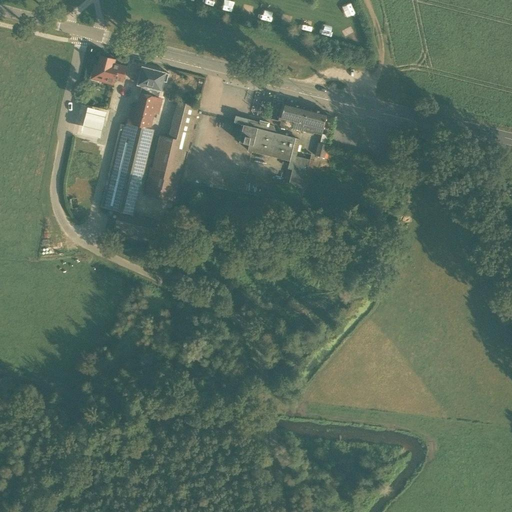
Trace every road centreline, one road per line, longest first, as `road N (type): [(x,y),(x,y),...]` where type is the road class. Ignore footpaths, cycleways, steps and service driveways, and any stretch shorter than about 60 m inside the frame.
road 1 (unclassified): [(283,511),(251,335),(87,245),(58,214),(53,182),(85,31)]
road 2 (secondary): [(403,111),(85,31)]
